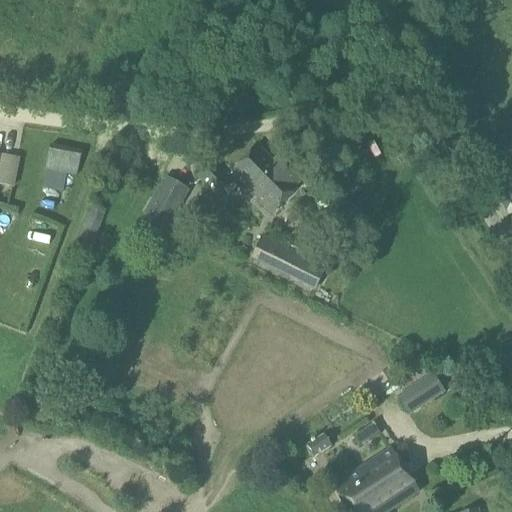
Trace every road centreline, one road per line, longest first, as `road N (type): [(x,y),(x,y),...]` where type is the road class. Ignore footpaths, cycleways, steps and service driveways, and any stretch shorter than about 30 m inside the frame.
road 1 (unclassified): [(404,93),(215,133),(108,134),(0,115)]
road 2 (unclassified): [(404,93),(511,258)]
